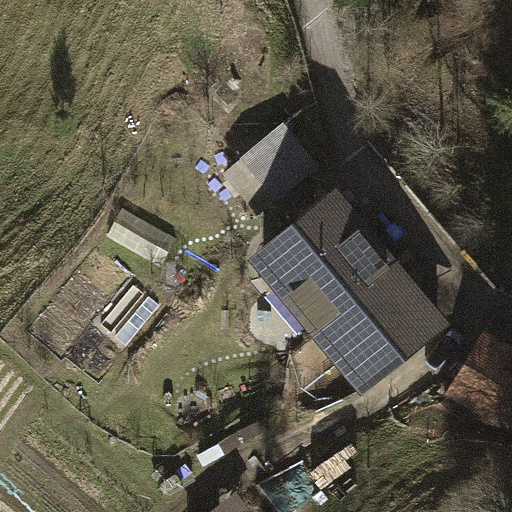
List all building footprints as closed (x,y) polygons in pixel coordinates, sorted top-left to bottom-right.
[(327,171),(288,125),(227,175),(266,222),(327,171)] [(255,261),(316,335),(403,263),(342,189),(255,261)] [(454,323),(403,263),(316,335),(366,396),(454,323)] [(446,397),(511,429),(511,352),(477,335),(446,397)] [(238,496),(215,511),(245,511),(249,510),(238,496)]
